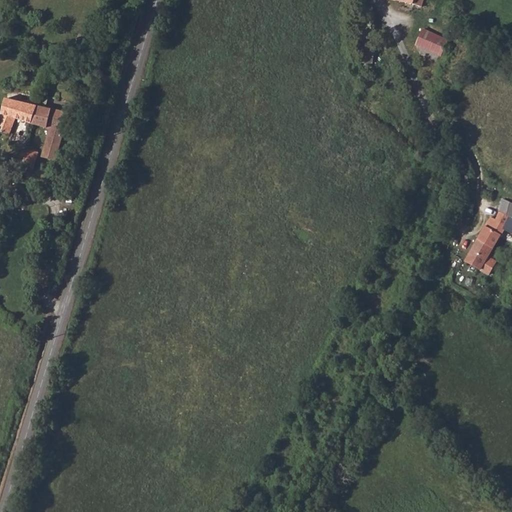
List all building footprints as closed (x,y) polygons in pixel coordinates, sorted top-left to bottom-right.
[(393,0),(415,5),(426,8),(427,0),(393,0)] [(434,4),(431,10),(438,13),(440,6),(434,4)] [(424,30),(417,46),(444,57),(450,41),(424,30)] [(362,35),(360,57),(375,58),(377,37),(362,35)] [(0,113),(0,131),(9,134),(16,118),(33,124),(33,118),(37,106),(5,99),(2,108),(8,110),(6,115),(0,113)] [(37,106),(33,118),(33,124),(49,128),(42,156),(56,159),(63,129),(68,127),(72,113),(67,111),(37,106)] [(29,149),(23,165),(34,168),(40,152),(29,149)] [(490,218),(478,241),(492,249),(500,236),(503,236),(506,236),(507,235),(509,233),(509,231),(508,230),(505,228),(511,215),(511,203),(503,200),(502,210),(496,222),(490,218)] [(478,241),(465,264),(488,277),(496,263),(487,257),(492,249),(478,241)]
